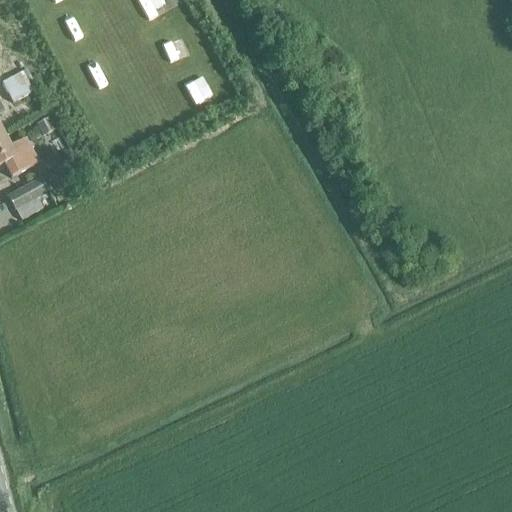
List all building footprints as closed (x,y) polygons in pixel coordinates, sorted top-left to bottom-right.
[(72,24),(92,17),(87,4),(67,11),(72,24)] [(162,25),(172,49),(192,41),(182,17),(162,25)] [(110,40),(89,47),(95,67),(117,60),(110,40)] [(198,91),(215,80),(204,63),(187,73),(198,91)] [(0,84),(0,85),(11,105),(32,93),(20,72),(0,84)] [(5,138),(0,141),(0,166),(4,165),(8,173),(11,178),(36,164),(23,140),(10,148),(5,138)] [(7,198),(14,212),(47,194),(39,180),(7,198)]
